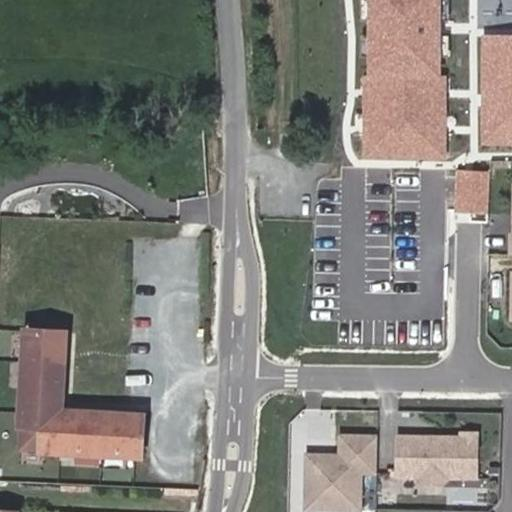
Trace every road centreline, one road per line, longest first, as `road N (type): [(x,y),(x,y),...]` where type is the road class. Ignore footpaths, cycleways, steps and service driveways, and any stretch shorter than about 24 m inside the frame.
road 1 (tertiary): [(229,0),(245,138),(230,376)]
road 2 (residential): [(230,376),(464,379)]
road 3 (residential): [(464,379),(470,235)]
road 4 (tertiary): [(230,376),(222,511)]
